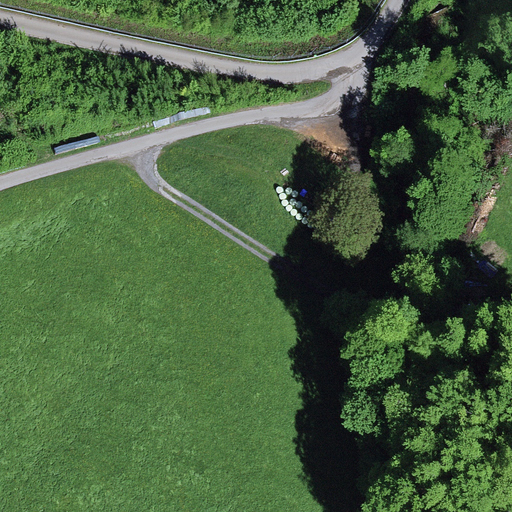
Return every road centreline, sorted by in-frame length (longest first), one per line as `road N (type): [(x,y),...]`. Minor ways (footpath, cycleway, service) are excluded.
road 1 (track): [(337,233),(266,169),(207,148),(132,142),(157,186),(337,308),(403,343),(486,319),(511,298)]
road 2 (unclassified): [(398,0),(372,42),(332,64),(292,73),(233,68),(0,18)]
road 3 (track): [(372,42),(348,88),(328,104),(132,142),(0,184)]
